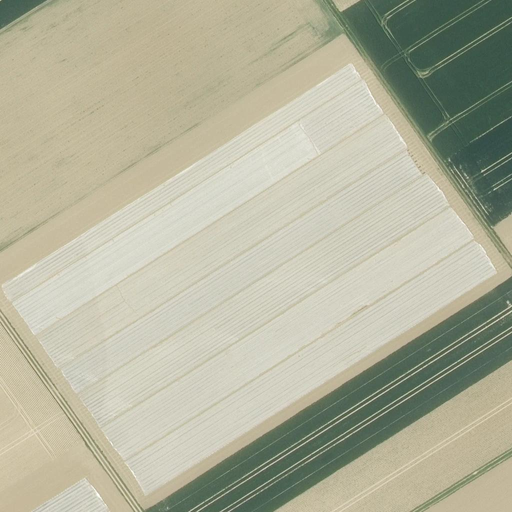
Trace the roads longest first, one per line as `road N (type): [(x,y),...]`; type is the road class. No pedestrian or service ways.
road 1 (track): [(511,454),(423,511),(137,511),(0,322)]
road 2 (track): [(511,263),(325,0)]
